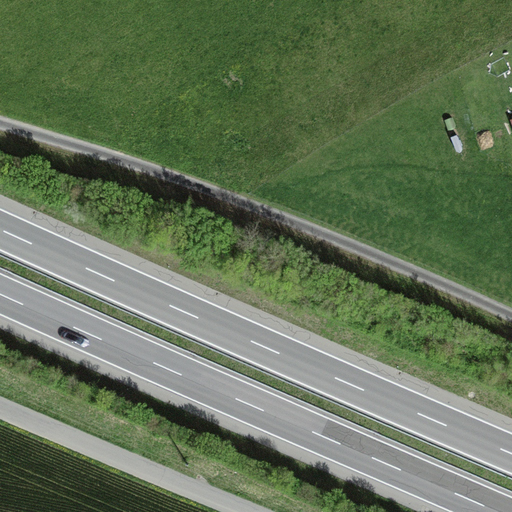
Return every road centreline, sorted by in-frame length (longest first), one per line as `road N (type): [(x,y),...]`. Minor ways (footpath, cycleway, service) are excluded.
road 1 (motorway): [(511,453),(0,228)]
road 2 (track): [(511,318),(243,204),(0,123)]
road 3 (motorway): [(0,293),(500,511)]
road 4 (unclassified): [(244,511),(0,409)]
